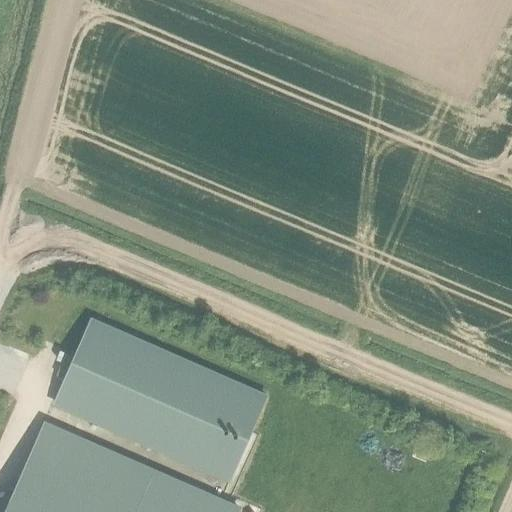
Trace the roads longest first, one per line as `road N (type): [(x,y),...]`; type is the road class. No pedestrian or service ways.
road 1 (track): [(0,279),(37,253),(84,253),(511,425)]
road 2 (track): [(0,472),(33,389),(25,376),(0,367)]
